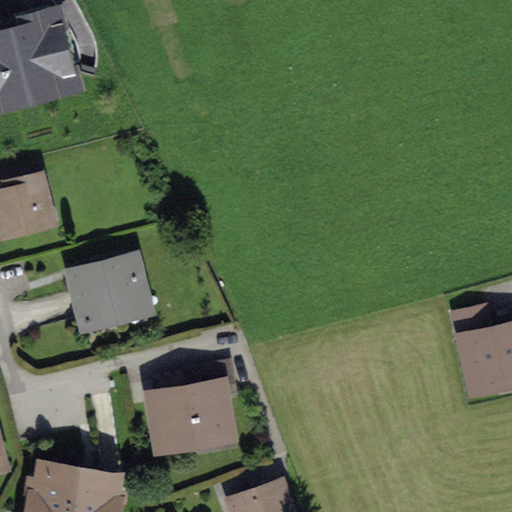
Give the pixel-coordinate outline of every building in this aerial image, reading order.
[(65,11),(0,28),(0,70),(76,51),(65,11)] [(104,62),(81,72),(105,124),(128,113),(104,62)] [(17,180),(18,186),(0,190),(0,227),(1,233),(52,220),(41,174),(17,180)] [(96,268),(75,273),(86,321),(145,306),(133,259),(107,265),(105,258),(95,261),(96,268)] [(490,335),(489,332),(484,307),(457,313),(463,341),(468,339),(490,335)] [(490,335),(468,339),(478,383),(511,374),(511,328),(506,330),(506,328),(489,332),(490,335)] [(184,375),(153,380),(164,441),(226,429),(219,391),(233,388),(228,361),(183,368),(184,375)] [(37,484),(32,511),(112,511),(115,497),(108,495),(111,478),(47,468),(44,486),(37,484)] [(244,497),(234,501),(237,511),(287,511),(278,485),(267,489),(265,481),(241,490),(244,497)]
